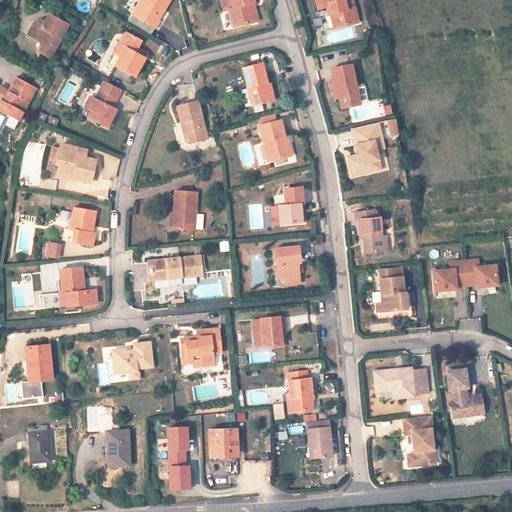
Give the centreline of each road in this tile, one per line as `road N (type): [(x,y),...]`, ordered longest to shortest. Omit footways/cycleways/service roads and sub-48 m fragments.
road 1 (residential): [(290,39),(188,63),(162,83),(123,184),(118,315)]
road 2 (residential): [(345,347),(328,177),(290,39)]
road 3 (residential): [(511,355),(439,337),(345,347)]
road 4 (residential): [(359,493),(511,481)]
road 5 (residential): [(359,493),(345,347)]
road 6 (residential): [(226,504),(359,493)]
